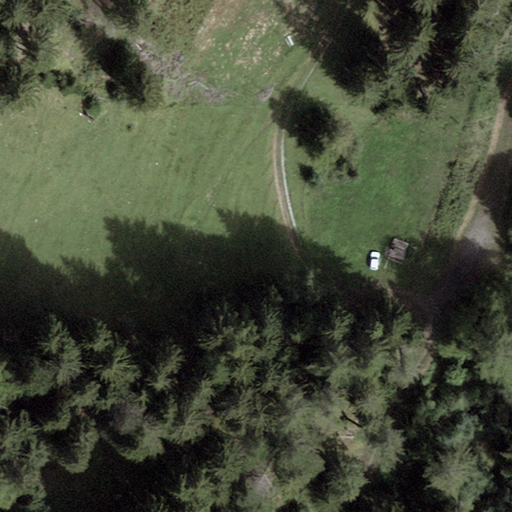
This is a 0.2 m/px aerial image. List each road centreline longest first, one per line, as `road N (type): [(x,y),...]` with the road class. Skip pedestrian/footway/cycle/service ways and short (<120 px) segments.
road 1 (track): [(444,310),(317,271),(297,247),(279,180),(279,135),(293,92),(348,0)]
road 2 (track): [(347,511),(444,310)]
road 3 (track): [(444,310),(511,175)]
